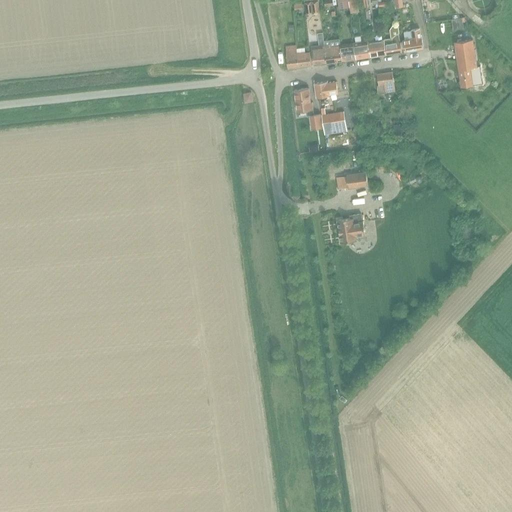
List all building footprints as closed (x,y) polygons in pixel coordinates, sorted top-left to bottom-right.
[(312,14),(310,1),(303,2),(304,14),(312,14)] [(317,1),(310,1),(312,14),(319,13),(317,1)] [(453,29),(463,28),(462,17),(451,19),(453,29)] [(404,39),(402,39),(404,50),(423,48),(421,37),(420,37),(419,28),(411,29),(411,30),(403,31),(404,39)] [(391,38),(384,39),(386,53),(401,51),(398,34),(396,34),(391,38)] [(383,38),(367,40),(370,56),(386,53),(384,39),(383,39),(383,38)] [(454,41),(461,86),(473,85),(471,72),(477,71),(472,39),(454,41)] [(367,40),(354,43),(354,45),(356,58),(368,56),(370,56),(367,40)] [(353,44),(341,46),(343,60),(356,58),(354,45),(354,43),(353,43),(353,44)] [(327,62),(324,45),(324,44),(311,45),(313,64),(327,62)] [(327,44),(324,45),(327,62),(341,61),(343,60),(341,46),(340,46),(340,44),(327,46),(327,44)] [(296,48),(294,48),(285,49),(287,67),(299,66),(298,52),(297,52),(296,48)] [(310,51),(298,52),(299,66),(312,64),(310,51)] [(385,92),(395,90),(392,71),(376,73),(378,84),(376,84),(378,93),(385,92)] [(327,81),(314,82),(316,97),(329,95),(329,94),(338,93),(336,80),(327,82),(327,81)] [(295,93),(297,111),(313,109),(312,102),(311,102),(308,87),(294,89),(295,93)] [(374,111),(381,109),(380,99),(372,100),(374,111)] [(324,133),(347,129),(344,111),(322,115),(324,133)] [(320,113),(309,115),(311,128),(322,127),(320,113)] [(313,146),(312,134),(301,135),(303,147),(313,146)] [(366,171),(346,174),(348,188),(368,185),(366,171)] [(362,221),(361,213),(351,214),(352,217),(337,219),(341,242),(356,240),(355,235),(365,234),(364,228),(365,228),(364,226),(363,220),(362,221)]
